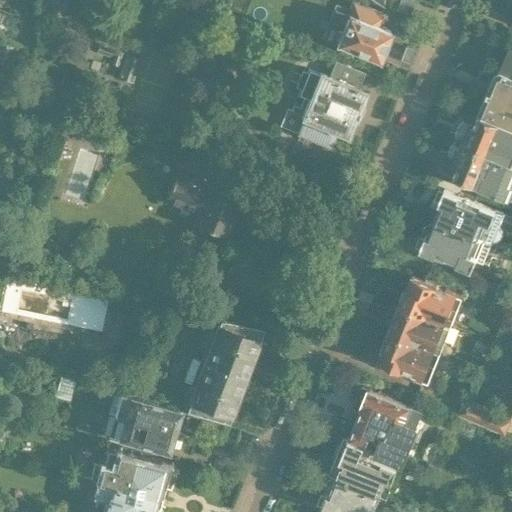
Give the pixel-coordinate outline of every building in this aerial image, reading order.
[(399,0),(396,9),(407,14),(412,0),(399,0)] [(336,10),(329,29),(340,33),(335,44),(346,49),(378,61),(390,31),(378,27),(384,13),(353,1),(347,14),(336,10)] [(233,33),(238,21),(213,10),(208,22),(233,33)] [(117,66),(122,53),(99,45),(96,53),(113,59),(111,64),(117,66)] [(511,48),(510,48),(500,70),(495,73),(478,112),(511,126),(511,48)] [(359,108),(366,90),(358,87),(364,72),(336,60),(330,75),(320,71),(301,118),(303,118),(297,133),(329,146),(335,131),(347,136),(354,118),(355,119),(359,108)] [(72,97),(80,71),(67,66),(59,93),(72,97)] [(90,118),(60,109),(56,125),(85,133),(90,118)] [(511,126),(478,112),(477,115),(478,115),(474,122),(470,120),(461,142),(511,162),(511,126)] [(511,162),(461,142),(452,163),(457,165),(454,172),(452,174),(510,198),(511,199),(511,162)] [(224,180),(163,155),(154,160),(153,172),(164,176),(174,171),(176,172),(165,198),(198,211),(193,223),(224,235),(237,203),(218,195),(224,180)] [(0,173),(0,195),(5,197),(12,177),(0,173)] [(500,222),(504,212),(496,208),(495,210),(444,189),(439,202),(441,203),(434,219),(489,241),(491,242),(494,242),(495,242),(496,242),(498,241),(499,240),(499,239),(500,238),(501,237),(501,236),(501,234),(502,233),(501,232),(501,230),(500,229),(500,227),(499,226),(498,226),(500,222)] [(482,257),(489,241),(434,219),(427,236),(425,236),(420,249),(471,269),(477,255),(482,257)] [(425,280),(412,275),(407,288),(406,287),(406,290),(402,293),(400,298),(400,303),(400,304),(451,324),(462,296),(435,284),(436,282),(426,278),(425,280)] [(0,301),(5,302),(9,283),(2,282),(0,293),(0,301)] [(103,300),(104,294),(74,288),(72,294),(81,296),(79,304),(87,305),(89,297),(103,300)] [(502,306),(511,310),(511,294),(508,293),(502,306)] [(394,316),(395,318),(395,319),(391,331),(440,351),(451,324),(400,304),(399,305),(400,305),(400,306),(398,307),(397,308),(396,310),(395,311),(395,313),(394,314),(394,316)] [(219,318),(211,340),(255,357),(261,340),(258,340),(263,328),(219,318)] [(440,351),(391,331),(390,332),(389,333),(387,334),(386,335),(385,337),(385,338),(384,340),(384,342),(384,343),(384,345),(383,348),(384,348),(379,361),(391,366),(390,368),(399,371),(400,369),(428,380),(440,351)] [(255,357),(211,340),(202,363),(244,378),(247,371),(249,372),(255,357)] [(244,378),(202,363),(194,385),(238,401),(243,386),(241,385),(244,378)] [(238,401),(194,385),(185,410),(228,422),(230,417),(232,418),(238,401)] [(417,429),(419,424),(417,424),(423,409),(369,388),(363,385),(358,386),(354,399),(355,403),(362,406),(348,438),(399,459),(434,472),(438,461),(424,456),(422,460),(413,457),(423,432),(417,429)] [(121,392),(115,415),(173,431),(175,424),(179,422),(181,415),(179,410),(179,408),(121,392)] [(457,415),(484,425),(489,412),(463,401),(457,415)] [(510,420),(489,412),(484,425),(505,434),(510,420)] [(173,431),(115,415),(109,435),(139,443),(138,448),(152,452),(153,447),(168,451),(169,447),(173,446),(175,438),(172,434),(173,431)] [(0,449),(6,451),(13,422),(0,418),(0,449)] [(391,479),(399,459),(348,438),(344,436),(340,445),(337,446),(334,453),(336,456),(333,464),(329,465),(327,470),(329,474),(335,477),(383,497),(388,498),(395,480),(391,479)] [(155,496),(164,466),(108,450),(104,466),(94,463),(89,478),(155,496)] [(150,511),(155,496),(89,478),(70,473),(68,481),(70,484),(78,486),(82,484),(97,489),(95,496),(107,499),(102,511),(150,511)] [(336,511),(377,511),(383,497),(335,477),(332,484),(323,481),(320,489),(321,493),(317,502),(322,505),(321,506),(336,511)]
